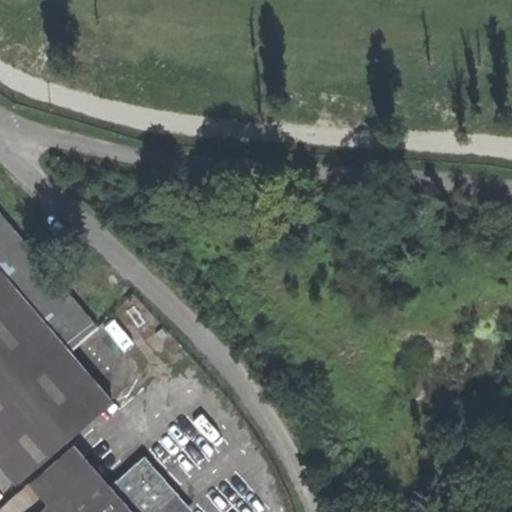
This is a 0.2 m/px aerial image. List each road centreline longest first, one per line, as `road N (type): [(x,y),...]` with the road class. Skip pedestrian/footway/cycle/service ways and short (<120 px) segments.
road 1 (unclassified): [(0,117),(48,138),(176,166),(511,193)]
road 2 (unclassified): [(314,511),(271,425),(184,317),(0,144)]
